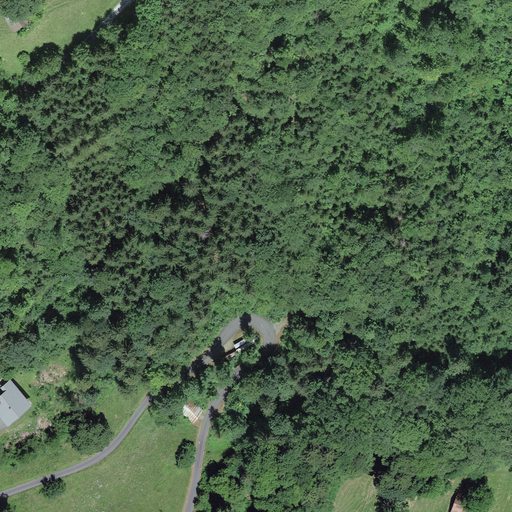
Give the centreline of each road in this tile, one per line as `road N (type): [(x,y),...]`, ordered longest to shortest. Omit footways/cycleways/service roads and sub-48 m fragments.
road 1 (unclassified): [(0,494),(94,462),(153,391),(250,318),(268,333),(267,345),(211,410),(189,511)]
road 2 (track): [(0,107),(126,0)]
